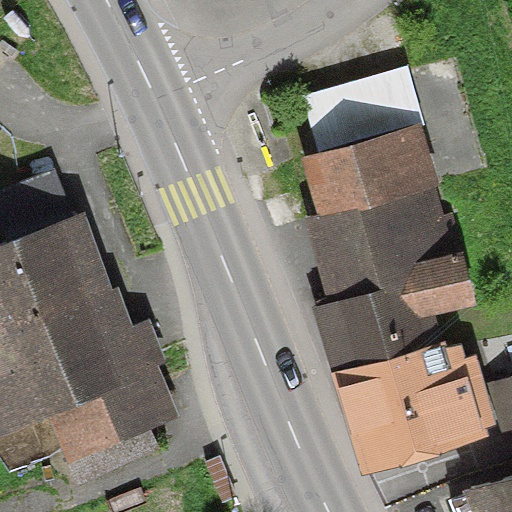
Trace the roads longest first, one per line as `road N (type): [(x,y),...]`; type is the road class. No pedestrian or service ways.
road 1 (secondary): [(155,91),(326,511)]
road 2 (residential): [(155,91),(260,60),(357,0)]
